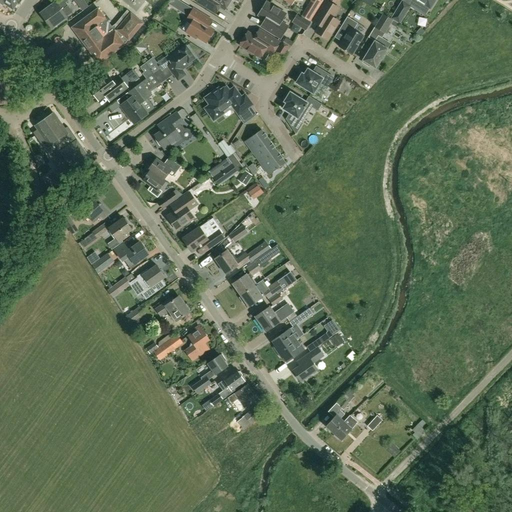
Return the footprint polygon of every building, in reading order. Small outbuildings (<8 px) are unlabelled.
[(0,0),(0,2),(3,4),(4,3),(13,9),(18,2),(20,3),(21,0),(0,0)] [(57,0),(56,2),(41,13),(51,27),(73,11),(68,5),(66,1),(68,0),(57,0)] [(75,0),(83,10),(89,6),(84,0),(75,0)] [(169,0),(166,3),(188,17),(187,19),(192,23),(186,32),(195,38),(197,37),(206,43),(210,37),(212,37),(214,34),(213,32),(214,30),(209,26),(212,20),(193,9),(177,0),(169,0)] [(229,2),(230,0),(197,0),(197,1),(216,13),(220,6),(225,9),(226,7),(228,7),(230,4),(229,2)] [(316,32),(327,40),(339,21),(332,17),(338,8),(334,5),(337,0),(326,0),(327,0),(319,13),(313,22),(320,26),(316,32)] [(413,3),(421,8),(426,12),(429,8),(430,8),(435,0),(402,0),(391,18),(399,24),(413,3)] [(285,14),(266,2),(259,15),(266,19),(262,26),(280,38),(288,26),(281,22),(285,14)] [(129,40),(143,22),(127,9),(116,23),(111,26),(98,8),(72,27),(99,64),(125,44),(128,39),(129,40)] [(305,18),(311,22),(317,12),(310,8),(305,18)] [(311,22),(297,14),(292,23),(305,31),(311,22)] [(399,24),(393,20),(383,14),(374,27),(385,34),(391,24),(396,28),(399,24)] [(339,47),(352,55),(363,36),(354,30),(358,23),(347,17),(340,28),(348,32),(339,47)] [(421,28),(415,33),(419,37),(425,31),(421,28)] [(248,32),(240,45),(248,50),(247,51),(253,54),(254,53),(260,57),(265,49),(272,54),(279,42),(260,30),(255,37),(248,32)] [(286,37),(283,42),(291,47),(294,42),(286,37)] [(376,68),(387,49),(380,44),(383,39),(379,37),(376,42),(375,41),(363,60),(364,61),(363,63),(369,66),(370,65),(376,68)] [(282,44),(277,51),(283,55),(288,47),(282,44)] [(179,49),(168,57),(167,56),(157,63),(163,71),(168,67),(178,80),(186,74),(182,69),(192,62),(191,61),(195,58),(186,45),(180,50),(179,49)] [(157,63),(153,57),(145,63),(153,74),(156,78),(164,72),(163,71),(157,63)] [(146,79),(153,74),(145,63),(140,67),(144,72),(142,74),(146,79)] [(326,89),(328,85),(333,77),(316,67),(313,72),(308,69),(304,75),(302,73),(301,75),(299,74),(296,80),(297,81),(296,83),(313,94),(319,85),(326,89)] [(133,69),(120,78),(119,77),(113,82),(107,75),(98,82),(96,81),(92,84),(92,86),(89,88),(98,100),(105,95),(109,100),(127,87),(140,77),(133,69)] [(126,93),(130,98),(121,106),(134,123),(148,113),(140,103),(151,95),(141,81),(126,93)] [(221,91),(219,88),(205,98),(210,105),(206,108),(214,120),(233,106),(239,114),(252,104),(245,95),(241,98),(234,88),(229,91),(226,87),(221,91)] [(321,104),(309,97),(306,102),(290,92),(289,94),(287,93),(284,98),(285,100),(284,102),(286,103),(283,109),(290,113),(286,119),(294,124),(292,127),(296,133),(302,123),(297,120),(307,104),(317,110),(321,104)] [(157,126),(161,131),(155,136),(165,149),(175,142),(176,144),(182,140),(185,141),(188,140),(190,138),(192,136),(191,133),(190,130),(187,129),(184,128),(181,124),(183,123),(177,113),(157,126)] [(53,114),(35,126),(38,130),(36,131),(35,133),(37,135),(35,136),(49,156),(58,168),(45,178),(53,189),(73,175),(70,171),(89,158),(68,127),(64,129),(53,114)] [(253,153),(269,141),(262,130),(245,142),(253,153)] [(224,140),(218,144),(227,158),(228,157),(238,172),(243,168),(233,154),(235,152),(230,145),(228,146),(224,140)] [(277,152),(269,141),(253,153),(261,164),(277,152)] [(277,152),(261,164),(269,174),(285,163),(277,152)] [(39,165),(45,163),(41,153),(35,155),(39,165)] [(227,158),(218,164),(228,179),(238,172),(228,157),(227,158)] [(156,158),(149,169),(150,170),(164,179),(168,174),(171,176),(174,176),(181,166),(171,160),(166,166),(156,158)] [(219,186),(228,179),(218,164),(209,171),(219,186)] [(158,197),(162,191),(159,189),(165,180),(164,179),(150,170),(148,173),(146,173),(143,177),(144,179),(143,180),(150,185),(147,190),(158,197)] [(263,193),(258,186),(248,193),(253,200),(263,193)] [(177,190),(173,192),(158,203),(162,209),(178,198),(183,195),(177,190)] [(170,206),(174,212),(167,217),(177,230),(194,218),(187,209),(196,202),(189,192),(170,206)] [(110,213),(96,198),(86,208),(82,204),(73,213),(80,221),(87,215),(93,222),(100,215),(104,219),(110,213)] [(64,220),(70,230),(73,234),(78,230),(76,226),(68,216),(64,220)] [(110,227),(115,236),(116,237),(107,244),(112,250),(123,242),(122,240),(129,235),(127,232),(131,229),(128,225),(129,223),(126,218),(124,218),(123,218),(110,227)] [(241,224),(242,226),(238,229),(244,236),(249,233),(245,228),(249,225),(246,220),(241,224)] [(81,242),(85,247),(88,245),(109,229),(104,223),(81,242)] [(200,254),(211,246),(224,237),(219,229),(207,237),(199,227),(183,238),(192,251),(196,249),(200,254)] [(244,236),(238,229),(229,235),(234,243),(244,236)] [(136,262),(148,253),(140,242),(132,247),(130,245),(118,254),(123,260),(128,257),(129,258),(125,261),(130,268),(137,263),(136,262)] [(249,260),(251,262),(266,252),(261,244),(246,255),(249,260)] [(237,268),(238,268),(249,260),(246,255),(245,253),(236,259),(232,254),(230,255),(226,250),(214,259),(225,274),(236,266),(237,268)] [(272,257),(268,252),(263,255),(267,261),(272,257)] [(97,273),(102,270),(102,271),(114,262),(107,253),(95,262),(96,263),(92,266),(97,273)] [(96,261),(91,255),(87,257),(87,258),(91,264),(96,261)] [(251,263),(252,265),(247,269),(250,273),(246,276),(245,274),(232,284),(240,295),(254,284),(256,283),(252,278),(254,277),(252,275),(259,270),(258,269),(268,262),(263,255),(252,263),(251,263)] [(151,286),(165,276),(157,265),(148,271),(147,269),(135,277),(139,283),(146,279),(151,286)] [(118,293),(130,284),(125,277),(113,286),(118,293)] [(254,284),(240,295),(248,307),(262,297),(261,296),(264,294),(268,298),(267,298),(268,299),(277,293),(278,294),(279,294),(284,290),(283,289),(291,284),(289,279),(281,285),(278,281),(264,292),(262,289),(261,290),(256,283),(254,284)] [(278,294),(269,301),(273,306),(283,299),(279,294),(278,294)] [(176,321),(189,312),(179,297),(169,304),(167,302),(156,309),(161,316),(169,310),(176,321)] [(266,331),(294,311),(288,303),(274,313),(269,307),(256,317),(266,331)] [(149,312),(143,304),(126,317),(135,330),(143,323),(140,319),(149,312)] [(293,327),(313,313),(309,308),(289,322),(293,327)] [(326,333),(330,338),(340,331),(332,320),(324,326),(327,332),(326,333)] [(205,343),(209,340),(200,327),(188,336),(194,344),(184,350),(192,362),(210,349),(205,343)] [(274,348),(278,352),(293,341),(290,336),(293,334),(289,329),(273,341),(276,345),(274,346),(274,348)] [(158,345),(157,346),(154,342),(145,348),(150,354),(158,348),(158,349),(161,346),(174,336),(172,332),(158,342),(158,345)] [(310,352),(318,346),(330,338),(326,333),(307,347),(310,352)] [(168,355),(183,343),(176,334),(174,336),(161,346),(168,355)] [(293,341),(278,352),(282,358),(283,358),(285,357),(288,361),(304,349),(296,339),(293,341)] [(318,346),(310,352),(297,361),(300,366),(294,370),(301,380),(318,369),(313,362),(324,354),(318,346)] [(222,354),(220,355),(207,364),(212,370),(201,378),(202,380),(192,386),(197,393),(211,384),(207,378),(210,376),(212,377),(228,366),(225,362),(226,361),(222,354)] [(237,387),(243,382),(240,378),(241,376),(238,373),(237,373),(236,372),(223,382),(231,393),(226,396),(223,391),(209,402),(212,407),(238,388),(237,387)] [(245,407),(257,398),(247,384),(228,398),(231,403),(238,399),(245,407)] [(349,403),(354,397),(349,392),(343,398),(343,397),(342,397),(337,402),(336,403),(343,409),(349,403)] [(243,430),(262,416),(256,408),(237,422),(243,430)] [(334,432),(344,421),(340,418),(345,413),(341,409),(326,425),(334,432)] [(350,414),(344,421),(334,432),(342,439),(358,422),(354,418),(350,414)] [(373,430),(382,419),(377,415),(368,426),(373,430)] [(420,437),(429,426),(421,419),(412,430),(420,437)]
